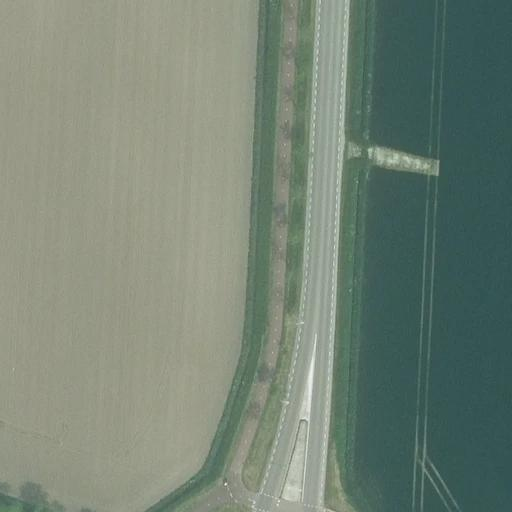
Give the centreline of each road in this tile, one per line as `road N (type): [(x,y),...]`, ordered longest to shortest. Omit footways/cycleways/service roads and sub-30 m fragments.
road 1 (secondary): [(319,265),(332,0)]
road 2 (secondary): [(319,265),(263,511)]
road 3 (secondary): [(312,511),(319,265)]
